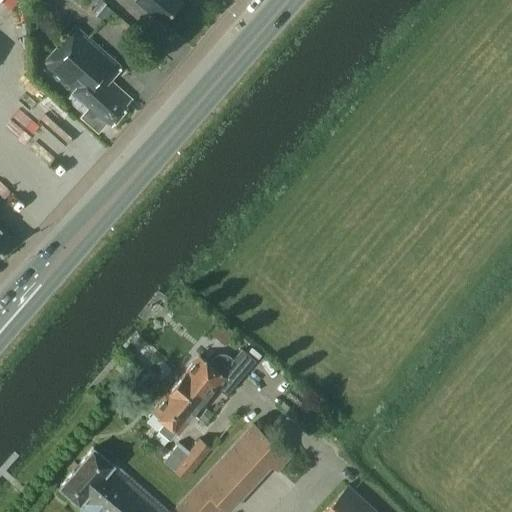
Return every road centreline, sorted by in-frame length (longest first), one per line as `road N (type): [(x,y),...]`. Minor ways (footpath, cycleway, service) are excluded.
road 1 (primary): [(0,323),(277,0)]
road 2 (unclassified): [(279,511),(322,466),(258,404)]
